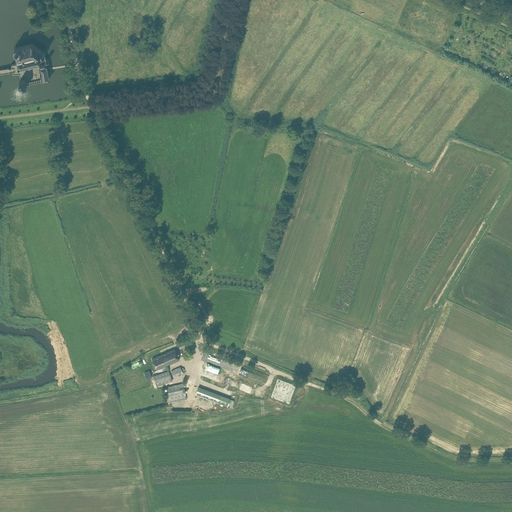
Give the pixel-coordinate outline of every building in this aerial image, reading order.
[(19,74),(21,81),(20,83),(20,85),(23,87),(25,86),(27,84),(42,81),(42,82),(49,81),(51,77),(49,61),(48,60),(46,60),(46,52),(45,52),(43,53),(33,45),(15,49),(16,50),(14,50),(18,64),(11,65),(12,71),(13,75),(19,74)] [(175,349),(152,359),(157,370),(180,360),(175,349)] [(171,371),(174,378),(183,374),(180,367),(171,371)] [(148,370),(143,372),(146,379),(151,377),(148,370)] [(172,381),(169,371),(153,376),(156,386),(172,381)] [(183,383),(167,387),(170,401),(182,398),(183,399),(186,398),(186,397),(185,393),(183,384),(183,383)] [(196,394),(228,407),(231,399),(199,386),(196,394)]
